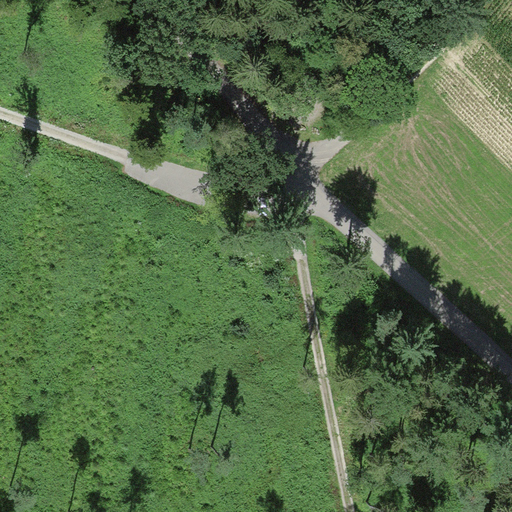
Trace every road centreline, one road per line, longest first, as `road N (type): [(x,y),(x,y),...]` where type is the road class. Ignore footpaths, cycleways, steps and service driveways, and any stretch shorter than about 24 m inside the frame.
road 1 (track): [(0,128),(225,190),(301,163),(392,79),(460,0)]
road 2 (unclassified): [(511,374),(181,0)]
road 3 (track): [(343,511),(301,163)]
